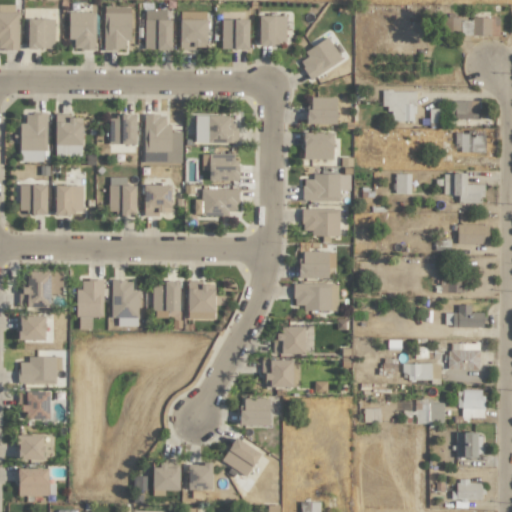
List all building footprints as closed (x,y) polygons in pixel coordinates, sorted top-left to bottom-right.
[(0,49),(18,50),(17,12),(13,12),(13,4),(0,3),(0,49)] [(102,50),(124,50),(124,40),(129,40),(129,7),(102,6),(102,50)] [(143,50),(169,50),(170,10),(143,10),(143,50)] [(67,39),(73,39),(72,49),(94,49),(94,12),(67,12),(67,39)] [(284,15),(257,16),(258,44),(285,43),(284,15)] [(471,35),(497,35),(497,17),(471,17),(471,35)] [(25,48),(52,49),(53,19),(26,18),(25,48)] [(470,32),(470,18),(440,18),(441,33),(470,32)] [(178,49),(204,49),(205,19),(178,19),(178,49)] [(247,19),(220,19),(220,49),(247,49),(247,19)] [(295,58),(309,79),(340,59),(327,38),(295,58)] [(414,121),(413,91),(380,91),(381,106),(388,106),(389,121),(414,121)] [(334,124),(335,97),(309,97),(309,109),(305,109),(305,124),(334,124)] [(478,101),(452,100),(452,119),(478,119),(478,101)] [(428,109),(427,121),(439,122),(439,109),(428,109)] [(19,123),(18,161),(44,162),(45,113),(24,113),(24,123),(19,123)] [(79,157),(81,119),(63,118),(63,114),(54,114),(53,156),(79,157)] [(135,115),(107,114),(107,143),(134,144),(135,115)] [(180,162),(180,132),(166,131),(166,115),(142,114),(142,160),(153,160),(153,153),(159,153),(159,162),(180,162)] [(228,116),(193,115),(193,142),(235,143),(235,123),(228,123),(228,116)] [(332,159),(331,132),(301,133),(302,159),(332,159)] [(455,152),(483,152),(484,135),(467,135),(467,132),(455,132),(455,152)] [(441,195),(457,195),(457,202),(481,203),(481,185),(464,185),(464,173),(442,173),(441,195)] [(348,190),(349,174),(311,174),(311,179),(302,179),(301,201),(338,201),(338,190),(348,190)] [(409,194),(409,174),(393,174),(393,194),(409,194)] [(45,185),(18,185),(17,213),(44,213),(45,185)] [(80,214),(80,185),(53,185),(53,214),(80,214)] [(134,213),(133,185),(106,186),(107,214),(134,213)] [(141,215),(169,214),(168,185),(141,185),(141,215)] [(236,189),(199,189),(199,199),(193,199),(192,215),(220,216),(220,223),(227,223),(227,211),(236,211),(236,189)] [(337,209),(300,208),(300,230),(310,230),(310,236),(337,236),(337,209)] [(486,244),(486,224),(455,224),(455,244),(486,244)] [(297,278),(326,278),(327,266),(333,266),(334,251),(301,251),(301,263),(297,263),(297,278)] [(47,307),(47,293),(60,293),(60,271),(25,271),(25,289),(18,289),(18,307),(47,307)] [(439,292),(461,292),(461,278),(439,279),(439,292)] [(101,317),(101,280),(80,280),(80,290),(74,290),(74,317),(101,317)] [(116,326),(136,326),(137,290),(130,290),(131,280),(110,280),(109,318),(116,318),(116,326)] [(150,285),(150,311),(177,310),(177,281),(162,281),(162,285),(150,285)] [(186,319),(214,319),(213,283),(196,284),(196,281),(185,281),(186,319)] [(336,284),(292,283),(292,305),(302,305),(302,310),(336,310),(336,284)] [(443,313),(443,326),(482,327),(483,313),(469,313),(469,305),(455,305),(455,313),(443,313)] [(42,340),(42,316),(17,316),(17,340),(42,340)] [(301,354),(302,326),(280,326),(280,334),(272,334),(272,353),(301,354)] [(478,344),(447,343),(447,368),(478,369),(478,344)] [(17,383),(54,382),(54,356),(26,357),(26,362),(17,362),(17,383)] [(297,371),(296,371),(296,360),(261,359),(261,386),(297,387),(297,371)] [(403,380),(431,380),(430,372),(437,372),(437,365),(430,365),(430,363),(402,364),(403,380)] [(482,390),(455,390),(455,408),(460,408),(460,418),(481,418),(482,390)] [(46,419),(47,391),(17,391),(17,402),(20,402),(20,419),(46,419)] [(268,398),(242,397),(242,410),(238,410),(237,424),(267,425),(268,398)] [(442,402),(431,402),(431,399),(413,399),(413,423),(441,424),(442,402)] [(378,408),(362,408),(362,422),(379,422),(378,408)] [(453,434),(453,457),(480,457),(479,433),(453,434)] [(16,459),(41,459),(41,435),(16,435),(16,459)] [(259,453),(234,437),(219,460),(244,476),(259,453)] [(150,463),(151,491),(177,490),(176,463),(150,463)] [(209,490),(210,464),(186,463),(185,489),(209,490)] [(16,495),(45,495),(45,468),(16,468),(16,495)] [(454,499),(480,499),(480,483),(468,483),(468,479),(455,479),(454,499)] [(298,502),(298,511),(318,511),(318,502),(298,502)]
